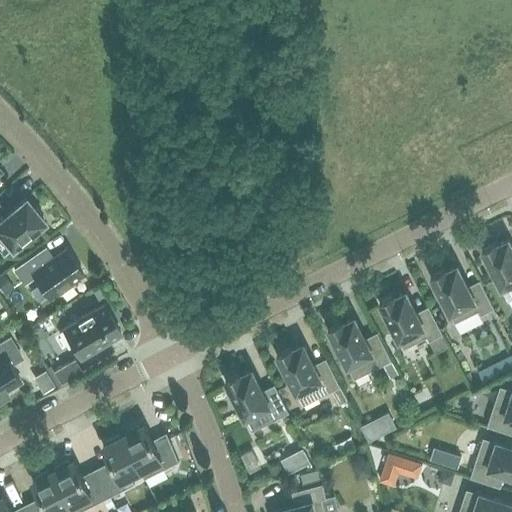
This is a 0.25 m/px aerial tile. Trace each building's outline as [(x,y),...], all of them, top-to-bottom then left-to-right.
[(42,217),(44,216),(36,206),(34,208),(25,197),(7,212),(0,203),(0,233),(12,247),(44,220),(42,217)] [(497,241),(483,249),(497,277),(501,286),(509,300),(511,298),(511,244),(509,238),(498,244),(497,241)] [(60,294),(67,289),(73,285),(70,281),(83,272),(66,248),(53,257),(45,246),(14,268),(24,282),(34,275),(48,297),(57,291),(60,294)] [(431,275),(455,322),(479,310),(481,314),(495,307),(488,293),(485,289),(483,284),(470,291),(457,264),(447,270),(446,268),(431,275)] [(15,288),(5,273),(0,276),(0,286),(5,294),(15,288)] [(395,294),(380,301),(388,316),(385,318),(391,330),(394,329),(404,348),(428,336),(430,340),(443,333),(432,310),(419,317),(406,291),(396,296),(395,294)] [(80,356),(121,332),(104,303),(63,328),(80,356)] [(329,327),(355,378),(392,359),(381,336),(368,343),(355,317),(344,322),(343,320),(329,327)] [(0,396),(8,391),(6,388),(21,379),(11,363),(22,356),(9,336),(11,335),(10,334),(0,339),(0,396)] [(277,353),(303,404),(332,389),(340,404),(348,400),(341,385),(329,362),(317,369),(303,343),(293,348),(292,346),(277,353)] [(511,354),(479,371),(484,382),(511,368),(511,354)] [(61,381),(81,369),(74,357),(54,369),(61,381)] [(385,364),(391,376),(399,373),(392,360),(385,364)] [(241,372),(226,379),(234,394),(231,396),(237,408),(240,407),(252,430),(290,411),(278,388),(265,395),(252,369),(242,374),(241,372)] [(511,388),(501,385),(488,425),(511,433),(511,432),(511,388)] [(384,431),(377,417),(362,424),(369,438),(384,431)] [(124,435),(141,470),(145,477),(179,460),(169,436),(155,443),(146,424),(141,427),(139,424),(127,430),(128,433),(124,435)] [(130,476),(141,470),(124,435),(121,437),(119,434),(107,440),(108,443),(103,446),(113,465),(99,472),(110,494),(134,482),(130,476)] [(471,476),(495,484),(499,471),(511,474),(511,445),(484,436),(471,476)] [(311,441),(288,450),(295,466),(318,456),(311,441)] [(54,471),(71,506),(74,511),(76,511),(104,498),(110,494),(99,472),(85,479),(75,460),(70,462),(69,459),(57,466),(58,469),(54,471)] [(386,465),(381,479),(394,484),(399,469),(386,465)] [(439,480),(451,484),(454,473),(442,469),(439,480)] [(60,511),(71,506),(54,471),(50,473),(49,470),(36,476),(38,479),(33,481),(43,500),(29,508),(30,511),(60,511)] [(302,502),(274,510),(274,511),(326,511),(322,498),(327,497),(323,482),(298,489),(302,502)] [(511,511),(511,502),(467,487),(459,511),(511,511)] [(110,494),(104,498),(109,507),(115,504),(110,494)] [(0,511),(30,511),(29,508),(19,511),(13,511),(5,496),(0,498),(0,497),(0,511)]
